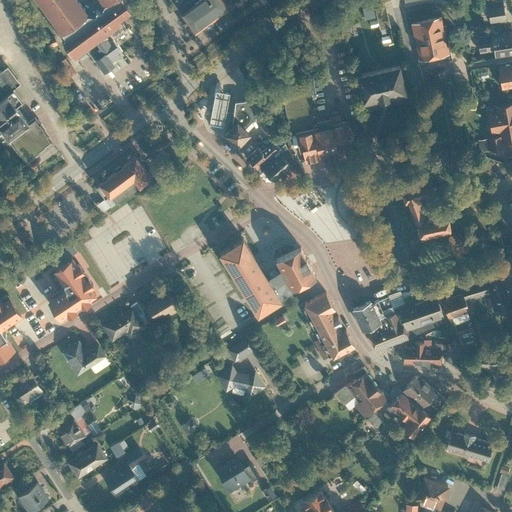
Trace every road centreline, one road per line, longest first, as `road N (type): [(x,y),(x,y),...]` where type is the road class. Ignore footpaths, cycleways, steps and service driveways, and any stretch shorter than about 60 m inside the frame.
road 1 (residential): [(264,202),(0,372)]
road 2 (secondary): [(165,104),(0,228)]
road 3 (residential): [(264,202),(314,244),(372,352)]
road 4 (secondary): [(307,0),(165,104)]
road 5 (residential): [(240,435),(372,352)]
road 6 (residential): [(372,352),(511,403)]
road 7 (residential): [(0,389),(81,511)]
road 8 (residential): [(165,104),(264,202)]
